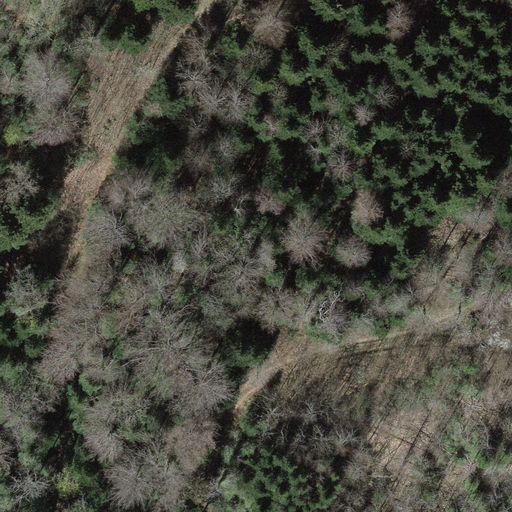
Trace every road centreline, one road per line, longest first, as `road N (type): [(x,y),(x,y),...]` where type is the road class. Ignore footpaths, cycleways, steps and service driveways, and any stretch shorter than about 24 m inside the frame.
road 1 (track): [(198,511),(206,468),(257,392),(321,360),(414,335)]
road 2 (track): [(511,131),(414,335)]
